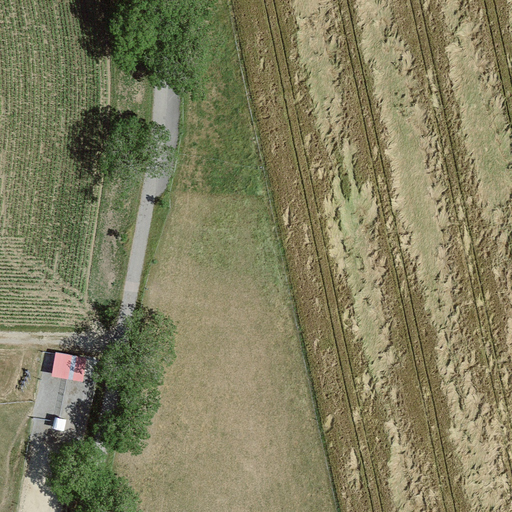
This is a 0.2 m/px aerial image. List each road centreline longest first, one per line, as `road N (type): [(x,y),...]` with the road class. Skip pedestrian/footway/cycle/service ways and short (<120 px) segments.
road 1 (residential): [(88,511),(177,82),(159,0)]
road 2 (track): [(124,334),(0,328)]
